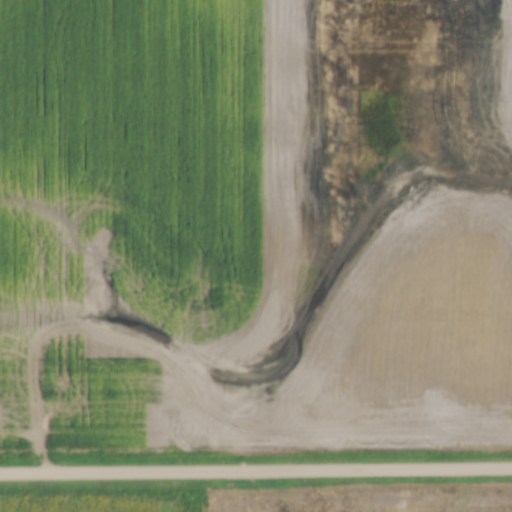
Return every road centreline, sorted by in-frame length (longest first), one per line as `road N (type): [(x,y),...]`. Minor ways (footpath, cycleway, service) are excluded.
road 1 (residential): [(0,476),(511,468)]
road 2 (track): [(34,0),(51,476)]
